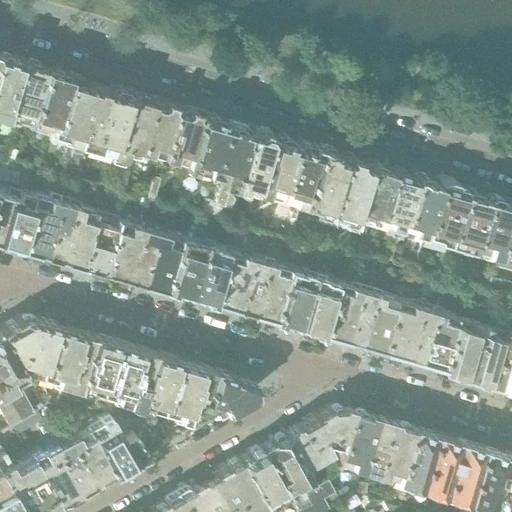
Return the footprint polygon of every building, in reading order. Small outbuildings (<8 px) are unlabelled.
[(0,109),(15,57),(0,52),(0,109)] [(24,120),(40,64),(15,57),(0,109),(0,113),(2,117),(11,120),(15,118),(24,120)] [(48,124),(65,71),(40,64),(24,120),(41,125),(42,122),(48,124)] [(73,141),(82,110),(92,113),(100,86),(100,85),(88,82),(88,83),(79,80),(81,76),(65,71),(48,124),(47,131),(61,135),(61,137),(68,139),(73,141)] [(107,151),(125,93),(125,92),(122,88),(114,86),(110,88),(109,88),(109,89),(100,86),(92,113),(82,110),(73,141),(78,143),(93,147),(95,148),(107,151)] [(131,157),(148,99),(146,95),(138,92),(137,93),(133,95),(133,96),(125,93),(107,151),(106,157),(117,160),(119,153),(131,157)] [(157,162),(172,106),(169,102),(161,99),(161,100),(157,102),(148,99),(131,157),(132,157),(133,155),(142,157),(144,150),(158,154),(156,162),(157,162)] [(182,161),(196,113),(193,109),(193,108),(185,106),(185,107),(181,109),(172,106),(157,162),(165,164),(168,157),(182,161)] [(220,206),(243,127),(236,124),(232,120),(233,120),(231,119),(231,120),(226,121),(218,119),(216,115),(208,113),(205,115),(196,113),(182,161),(180,165),(217,176),(216,181),(220,182),(219,188),(216,188),(212,202),(203,200),(201,208),(202,208),(200,214),(216,219),(220,206)] [(251,186),(266,134),(267,133),(266,133),(264,129),(256,127),(252,129),(243,127),(220,206),(228,209),(233,194),(230,190),(232,186),(238,188),(240,183),(251,186)] [(299,202),(316,144),(308,142),(297,139),(296,143),(290,141),(290,140),(289,140),(288,136),(279,133),(279,134),(275,136),(274,136),(266,134),(251,186),(250,189),(299,202)] [(324,211),(340,155),(331,152),(332,148),(316,144),(299,202),(312,206),(311,209),(323,213),(324,211)] [(0,155),(12,159),(15,150),(0,145),(0,155)] [(350,213),(364,162),(356,159),(353,155),(345,152),(345,153),(340,155),(324,211),(337,213),(336,217),(347,220),(350,213)] [(11,170),(14,161),(8,159),(5,168),(11,170)] [(375,220),(389,169),(381,167),(378,162),(370,160),(366,162),(364,162),(350,213),(363,217),(363,220),(374,223),(375,220)] [(64,166),(62,175),(72,178),(73,178),(76,170),(64,166)] [(399,227),(413,176),(405,173),(402,169),(394,167),(389,169),(375,220),(388,224),(387,226),(398,229),(399,227)] [(423,234),(437,183),(429,180),(426,176),(418,174),(413,176),(399,227),(412,231),(411,233),(422,237),(423,234)] [(152,200),(158,178),(152,176),(145,199),(146,199),(152,200)] [(447,244),(461,190),(453,187),(450,183),(442,180),(442,181),(437,183),(423,234),(435,238),(435,240),(447,244)] [(0,239),(15,244),(29,194),(4,186),(0,201),(0,239)] [(470,251),(470,248),(485,197),(477,194),(474,190),(466,188),(461,190),(447,244),(470,251)] [(63,226),(70,201),(30,189),(29,194),(15,244),(44,252),(52,224),(63,226)] [(113,189),(111,197),(119,200),(121,192),(113,189)] [(494,255),(508,204),(501,202),(498,197),(490,194),(490,195),(485,197),(470,248),(494,255)] [(162,233),(163,231),(142,225),(145,217),(148,218),(154,201),(152,200),(146,199),(138,224),(131,248),(142,251),(134,278),(160,286),(173,236),(162,233)] [(75,262),(86,230),(88,219),(91,208),(70,201),(63,226),(52,224),(44,252),(75,262)] [(511,259),(511,202),(509,204),(508,204),(494,255),(511,259)] [(142,251),(131,248),(138,224),(114,217),(111,226),(99,268),(134,278),(142,251)] [(307,218),(302,236),(315,240),(320,223),(307,218)] [(99,268),(111,226),(88,219),(86,230),(75,262),(99,268)] [(199,238),(201,231),(191,227),(189,234),(199,238)] [(184,290),(199,239),(189,236),(174,233),(173,236),(160,286),(168,288),(175,288),(184,290)] [(344,234),(335,239),(340,247),(344,234)] [(208,300),(223,247),(199,239),(184,290),(194,293),(200,297),(199,298),(208,300)] [(390,257),(395,241),(388,239),(383,255),(390,257)] [(317,241),(313,253),(322,255),(325,243),(317,241)] [(251,286),(259,257),(237,251),(223,247),(208,300),(216,302),(223,301),(232,304),(239,282),(251,286)] [(439,270),(442,258),(433,256),(430,267),(439,270)] [(268,317),(284,264),(269,260),(259,257),(251,286),(239,282),(232,304),(238,308),(245,308),(254,310),(260,315),(268,317)] [(461,277),(465,265),(457,263),(453,275),(461,277)] [(293,322),(308,271),(298,268),(284,264),(268,317),(276,320),(276,319),(284,319),(293,322)] [(316,331),(331,278),(308,271),(293,322),(302,324),(308,329),(316,331)] [(511,283),(489,277),(486,287),(511,294),(511,283)] [(360,316),(368,289),(346,282),(331,278),(316,331),(324,333),(332,333),(341,335),(348,312),(360,316)] [(376,349),(392,296),(377,291),(368,289),(360,316),(348,312),(341,335),(346,339),(353,339),(362,342),(368,346),(376,349)] [(437,302),(440,293),(433,290),(430,300),(437,302)] [(421,334),(427,306),(393,297),(392,296),(376,349),(384,351),(385,350),(392,350),(401,353),(407,330),(421,334)] [(438,366),(451,313),(427,306),(421,334),(407,330),(401,353),(406,357),(413,356),(422,359),(428,363),(428,364),(438,366)] [(486,380),(500,327),(451,313),(438,366),(486,380)] [(41,377),(56,323),(38,317),(38,318),(29,315),(17,316),(0,325),(0,332),(15,359),(27,362),(24,372),(41,377)] [(84,363),(93,334),(88,332),(77,329),(67,326),(56,323),(41,377),(65,384),(72,360),(84,363)] [(511,387),(511,330),(500,327),(486,380),(511,387)] [(15,382),(24,377),(25,377),(15,359),(0,332),(0,385),(2,389),(10,385),(13,391),(6,396),(24,429),(40,419),(35,411),(41,407),(39,403),(31,407),(29,408),(15,382)] [(101,393),(116,340),(98,335),(93,334),(84,363),(72,360),(65,384),(83,389),(83,387),(95,391),(101,393)] [(133,374),(141,347),(137,346),(137,347),(128,344),(128,343),(116,340),(101,393),(112,397),(138,405),(145,377),(133,374)] [(161,412),(177,357),(158,352),(158,353),(149,350),(141,347),(133,374),(145,377),(138,405),(161,412)] [(204,395),(212,368),(198,364),(189,361),(177,357),(161,412),(182,418),(186,410),(188,410),(193,392),(204,395)] [(195,423),(249,393),(250,393),(248,378),(247,378),(212,368),(204,395),(193,392),(188,410),(192,412),(190,414),(195,423)] [(0,390),(2,389),(0,385),(0,414),(7,426),(11,424),(16,433),(24,429),(6,396),(0,398),(0,390)] [(65,409),(68,396),(58,393),(53,405),(65,409)] [(337,445),(349,407),(337,404),(326,405),(281,430),(299,462),(308,458),(326,447),(322,440),(337,445)] [(378,444),(386,418),(349,407),(337,445),(332,459),(357,467),(366,440),(378,444)] [(142,453),(129,428),(118,434),(106,412),(95,418),(85,423),(95,442),(111,470),(123,464),(122,463),(131,458),(131,459),(142,453)] [(130,417),(127,428),(129,428),(136,430),(139,419),(130,417)] [(392,478),(408,425),(408,424),(386,418),(378,444),(366,440),(357,467),(392,478)] [(111,470),(95,442),(85,423),(53,440),(63,458),(68,459),(73,456),(79,458),(90,478),(94,476),(98,477),(111,470)] [(416,485),(432,432),(408,425),(392,478),(416,485)] [(161,440),(164,432),(154,429),(152,437),(161,440)] [(320,480),(308,458),(299,462),(281,430),(257,444),(277,481),(275,482),(276,483),(278,482),(295,511),(318,511),(326,508),(326,507),(337,501),(324,478),(320,480)] [(440,492),(455,438),(432,432),(416,485),(440,492)] [(463,499),(479,446),(479,445),(455,438),(440,492),(463,499)] [(90,478),(79,458),(73,456),(68,459),(63,458),(53,440),(38,448),(27,454),(54,502),(65,496),(65,495),(66,491),(74,487),(78,488),(79,488),(85,485),(85,484),(86,480),(90,478)] [(277,481),(257,444),(235,456),(260,502),(265,511),(268,511),(277,507),(266,487),(275,482),(277,481)] [(499,476),(505,453),(503,452),(503,453),(479,446),(463,499),(487,507),(488,504),(492,496),(499,476)] [(35,511),(54,502),(27,454),(28,456),(9,466),(0,449),(0,472),(20,511),(35,511)] [(492,511),(503,511),(511,507),(511,454),(505,453),(499,476),(511,480),(511,485),(492,496),(488,504),(492,511)] [(242,511),(260,502),(235,456),(205,473),(226,511),(242,511)] [(0,511),(20,511),(0,472),(0,511)] [(226,511),(205,473),(172,491),(184,511),(226,511)] [(362,492),(363,483),(356,482),(355,491),(362,492)] [(348,492),(345,486),(335,492),(339,498),(348,492)] [(184,511),(172,491),(143,508),(145,511),(184,511)] [(345,510),(350,507),(354,505),(348,495),(339,501),(345,510)] [(399,511),(397,506),(384,502),(389,511),(399,511)]
